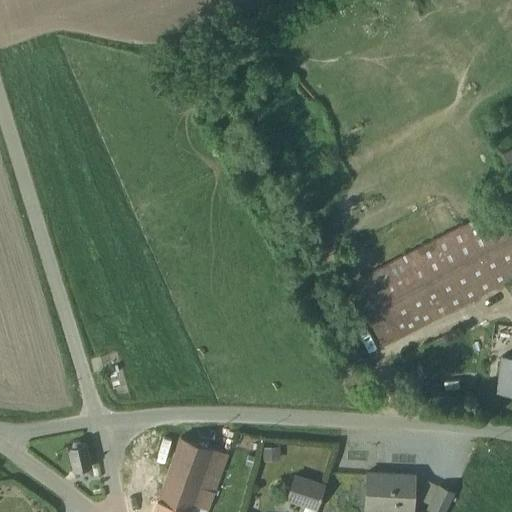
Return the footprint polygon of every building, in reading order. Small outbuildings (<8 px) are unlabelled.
[(506,169),(511,166),(511,148),(500,153),(506,169)] [(339,262),(349,281),(347,282),(380,346),(511,277),(511,220),(502,202),(360,276),(359,276),(349,257),(339,262)] [(511,279),(503,284),(511,301),(511,279)] [(496,389),(511,390),(511,355),(500,355),(496,389)] [(206,509),(227,453),(179,436),(151,511),(187,511),(190,504),(206,509)] [(70,446),(66,447),(72,471),(90,466),(84,443),(80,443),(79,442),(78,441),(76,440),(75,440),(73,440),(71,442),(70,443),(70,445),(70,446)] [(278,446),(261,447),(262,461),(279,459),(278,446)] [(362,511),(442,511),(452,492),(424,478),(415,497),(426,503),(422,511),(411,511),(412,474),(365,471),(362,511)] [(293,474),(284,499),(303,506),(300,511),(313,511),(314,510),(323,485),(293,474)]
